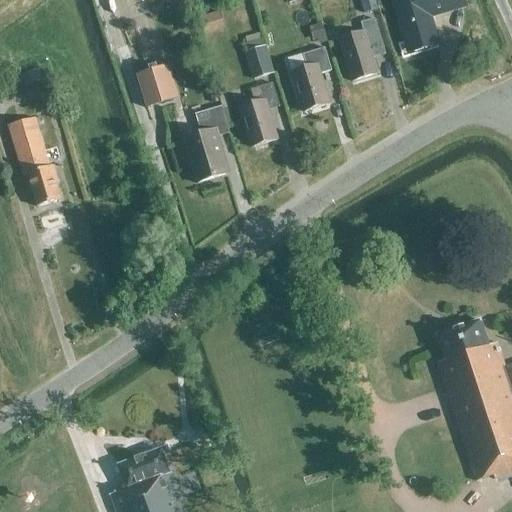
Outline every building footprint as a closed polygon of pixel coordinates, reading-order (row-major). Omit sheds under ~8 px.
[(111,0),(129,46),(145,40),(141,30),(148,27),(142,11),(137,13),(132,0),(111,0)] [(377,11),(373,0),(359,0),(363,15),(377,11)] [(462,0),(393,0),(408,48),(410,56),(438,48),(435,40),(429,18),(464,8),(462,0)] [(372,59),(385,55),(374,20),(361,24),(364,33),(339,41),(352,83),(377,75),(372,59)] [(324,40),(319,26),(307,30),(311,44),(324,40)] [(243,53),(252,81),(274,75),(263,40),(244,46),(246,53),(243,53)] [(292,76),(303,113),(329,106),(320,76),(331,72),(324,49),(303,57),(307,72),(292,76)] [(179,100),(168,66),(135,76),(146,110),(179,100)] [(19,76),(28,101),(48,94),(38,69),(19,76)] [(251,149),(277,141),(268,111),(279,107),(272,84),(250,91),(254,105),(239,110),(251,149)] [(213,87),(207,89),(211,105),(218,103),(213,87)] [(221,108),(195,116),(201,136),(183,141),(196,185),(229,175),(218,138),(229,135),(221,108)] [(61,201),(56,184),(58,183),(53,167),(50,169),(35,120),(8,127),(23,178),(28,176),(37,208),(61,201)] [(46,206),(54,233),(80,226),(72,199),(46,206)] [(494,480),(511,474),(511,365),(505,368),(497,344),(489,347),(480,322),(436,337),(445,361),(437,364),(476,483),(493,477),(494,480)] [(115,511),(181,511),(168,475),(170,474),(161,450),(118,467),(127,489),(110,496),(115,511)]
